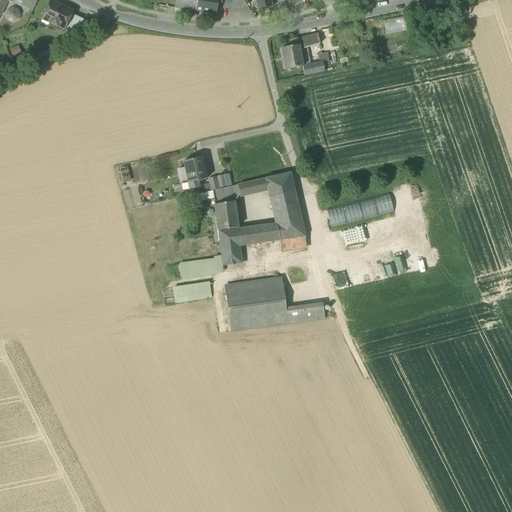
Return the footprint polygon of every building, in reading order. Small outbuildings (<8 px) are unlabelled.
[(21,6),(32,11),(38,0),(37,0),(24,0),(23,2),(21,6)] [(176,0),(175,8),(195,11),(197,2),(197,0),(176,0)] [(232,10),(241,9),(234,0),(224,0),(224,9),(232,10)] [(243,0),(234,0),(241,9),(246,5),(243,0)] [(254,0),(257,11),(272,7),(270,0),(254,0)] [(65,27),(72,14),(73,11),(69,10),(62,6),(50,1),(43,17),(51,20),(50,23),(57,26),(59,24),(65,27)] [(216,14),(217,5),(197,2),(195,11),(216,14)] [(18,10),(12,8),(7,10),(5,16),(8,20),(13,23),(18,20),(20,15),(18,10)] [(64,29),(71,33),(81,27),(85,20),(72,14),(65,27),(64,29)] [(387,34),(408,30),(406,15),(384,19),(387,34)] [(317,34),(305,38),(307,49),(308,49),(319,45),(317,34)] [(299,51),(307,49),(305,38),(297,40),(299,51)] [(281,49),(285,70),(302,67),(299,51),(297,40),(286,42),(287,48),(281,49)] [(21,55),(18,46),(10,50),(13,58),(21,55)] [(311,65),(308,49),(307,49),(299,51),(302,67),(311,65)] [(327,53),(318,55),(319,63),(323,62),(323,63),(329,62),(327,53)] [(324,71),(323,62),(319,63),(311,65),(302,67),(304,75),(324,71)] [(198,181),(206,180),(202,158),(183,162),(184,168),(188,183),(188,184),(198,181)] [(131,182),(127,166),(119,169),(123,184),(131,182)] [(188,183),(184,168),(176,169),(179,184),(181,184),(188,183)] [(229,174),(223,175),(226,187),(232,185),(229,174)] [(290,174),(266,179),(268,190),(269,196),(294,191),(290,174)] [(216,177),(219,188),(226,187),(223,175),(216,177)] [(208,179),(211,191),(212,191),(219,189),(219,188),(216,177),(208,179)] [(238,196),(268,190),(266,179),(235,186),(238,196)] [(189,190),(199,188),(198,181),(188,184),(189,190)] [(182,191),(189,190),(188,184),(188,183),(181,184),(182,191)] [(234,202),(238,196),(235,186),(212,192),(213,199),(214,205),(234,202)] [(212,191),(195,195),(197,203),(213,199),(212,192),(212,191)] [(295,199),(294,191),(269,196),(271,204),(295,199)] [(304,237),(295,199),(271,204),(276,224),(280,241),(304,237)] [(214,205),(217,231),(237,228),(234,202),(214,205)] [(217,231),(219,245),(221,256),(222,266),(241,264),(239,246),(280,241),(276,224),(238,230),(237,228),(217,231)] [(304,237),(280,241),(281,253),(307,249),(304,237)] [(223,274),(222,266),(221,256),(213,257),(214,259),(179,263),(181,282),(198,279),(198,277),(223,274)] [(225,287),(231,332),(287,324),(285,309),(281,279),(225,287)] [(172,288),(175,304),(211,299),(208,283),(172,288)] [(321,304),(285,309),(287,324),(324,319),(321,304)] [(238,343),(240,360),(329,349),(327,332),(238,343)]
